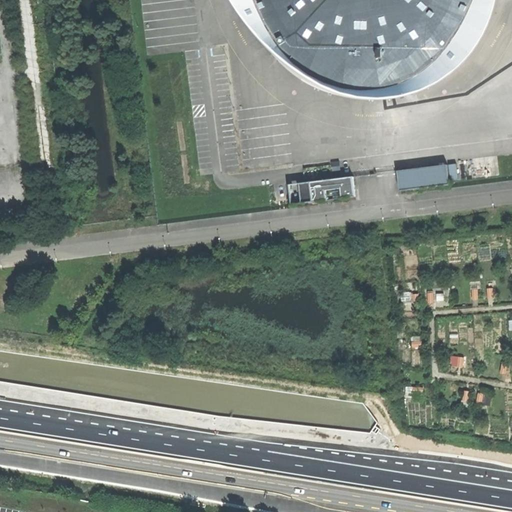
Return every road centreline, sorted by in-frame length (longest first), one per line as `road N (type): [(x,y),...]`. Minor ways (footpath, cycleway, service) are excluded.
road 1 (trunk): [(511,499),(134,439)]
road 2 (trunk): [(511,484),(270,447),(134,439)]
road 3 (trunk): [(0,444),(224,480)]
road 4 (trunk): [(224,480),(422,511)]
road 5 (trunk): [(134,439),(0,417)]
road 6 (unknown): [(90,249),(63,375)]
